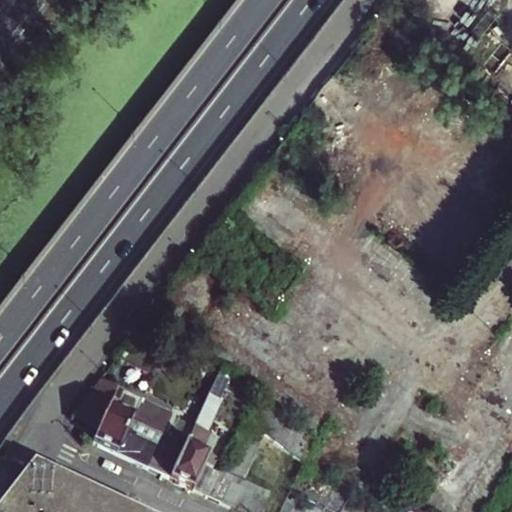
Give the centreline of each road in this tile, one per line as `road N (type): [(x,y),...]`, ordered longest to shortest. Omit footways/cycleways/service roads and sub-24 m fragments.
road 1 (residential): [(181,511),(67,456),(53,439),(51,415),(81,364),(363,0)]
road 2 (trunk): [(0,403),(313,0)]
road 3 (trunk): [(262,0),(0,338)]
